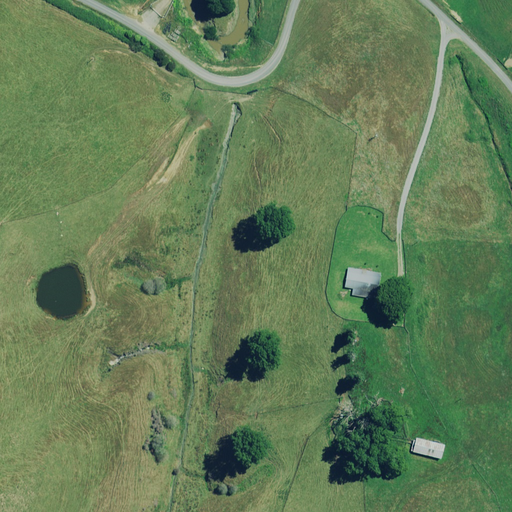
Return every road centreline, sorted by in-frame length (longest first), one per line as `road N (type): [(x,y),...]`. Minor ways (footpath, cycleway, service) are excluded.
road 1 (unclassified): [(308,0),(275,70),(238,81),(81,0)]
road 2 (unclassified): [(511,95),(482,53),(418,0)]
